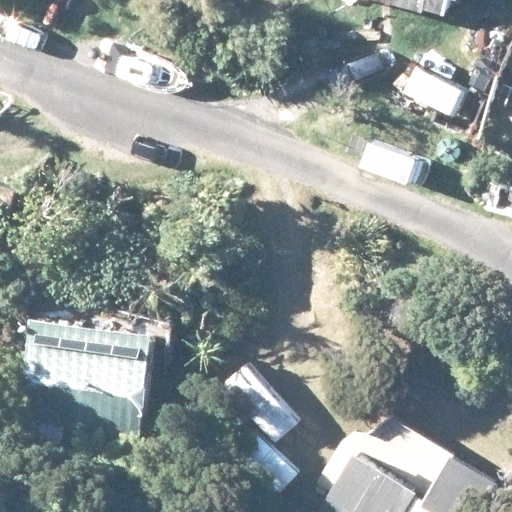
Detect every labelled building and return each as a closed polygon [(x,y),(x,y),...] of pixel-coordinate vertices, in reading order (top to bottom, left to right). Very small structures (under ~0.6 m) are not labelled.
[(27,438),(148,451),(164,322),(42,307),(27,438)] [(187,315),(181,377),(216,381),(221,317),(187,315)] [(304,471),(260,430),(237,455),(281,496),(304,471)] [(139,463),(115,458),(111,480),(134,485),(139,463)] [(334,495),(361,511),(454,511),(457,508),(402,474),(388,496),(348,471),(334,495)]
